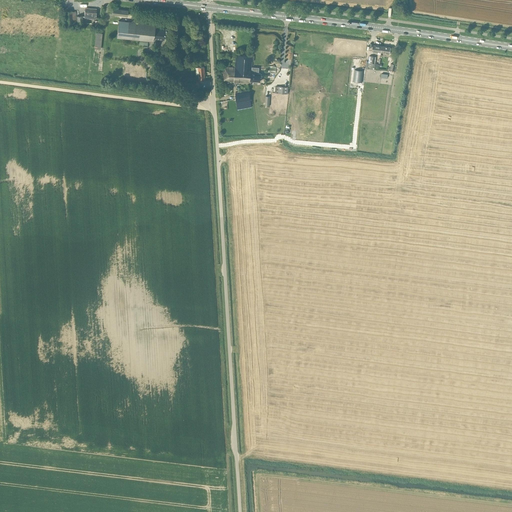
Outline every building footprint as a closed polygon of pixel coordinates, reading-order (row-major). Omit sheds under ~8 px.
[(95,18),(96,9),(85,8),(84,17),(95,18)] [(112,14),(127,16),(128,10),(113,8),(112,14)] [(72,11),(65,11),(66,22),(77,22),(77,24),(83,23),(82,15),(76,16),(76,11),(72,11)] [(164,40),(166,28),(155,27),(155,24),(119,20),(117,37),(139,40),(139,44),(144,45),(144,47),(147,48),(148,41),(153,42),(153,38),(164,40)] [(390,53),(391,47),(372,45),(372,51),(376,52),(376,51),(386,52),(386,53),(390,53)] [(242,82),(244,55),(236,54),(235,67),(234,81),(242,82)] [(250,82),(251,73),(252,55),(244,55),(242,82),(250,82)] [(234,81),(235,67),(224,67),(223,81),(234,81)] [(354,69),(353,81),(362,82),(363,70),(354,69)] [(251,73),(250,82),(251,82),(251,81),(260,81),(260,78),(261,77),(261,75),(260,75),(260,74),(254,74),(254,72),(252,72),(252,73),(251,73)] [(252,107),(251,104),(249,91),(235,93),(236,99),(238,106),(246,105),(246,108),(252,107)]
